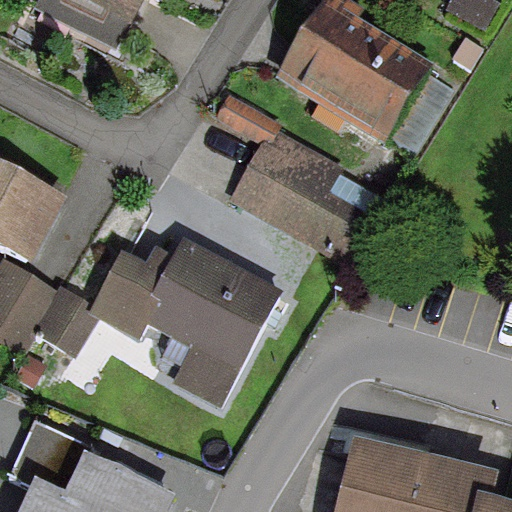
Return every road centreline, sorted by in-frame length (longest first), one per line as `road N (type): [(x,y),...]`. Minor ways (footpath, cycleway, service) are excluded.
road 1 (residential): [(511,388),(374,347),(299,387),(242,511)]
road 2 (residential): [(0,83),(91,132),(135,139),(167,126),(246,0)]
